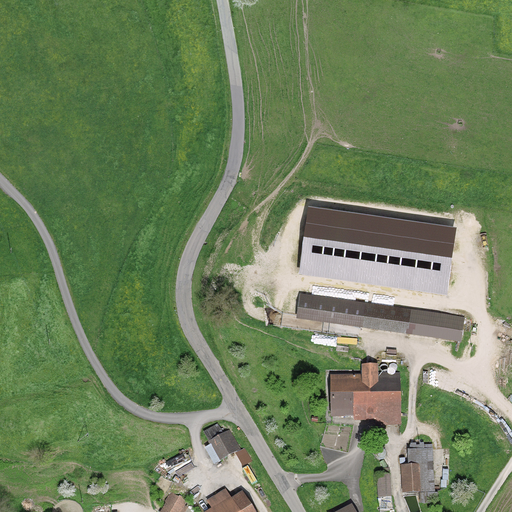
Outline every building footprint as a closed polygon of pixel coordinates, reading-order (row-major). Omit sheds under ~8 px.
[(454,227),(310,207),(301,271),(446,291),(454,227)] [(464,318),(301,295),(297,317),(461,340),(464,318)] [(379,370),(380,371),(381,373),(382,373),(384,373),(385,373),(386,372),(387,371),(387,369),(387,367),(386,366),(385,365),(383,365),(381,366),(380,367),(379,368),(379,370)] [(394,365),(392,365),(390,365),(389,366),(388,367),(388,369),(388,371),(389,372),(390,373),(392,373),(393,373),(395,372),(396,371),(396,369),(396,368),(395,366),(394,365)] [(375,368),(363,368),(363,378),(330,378),(331,417),(375,416),(375,426),(400,425),(399,377),(375,377),(375,368)] [(220,461),(240,451),(228,431),(209,442),(220,461)] [(380,452),(379,452),(377,453),(377,455),(376,456),(377,458),(378,459),(379,460),(381,460),(383,460),(384,459),(385,457),(385,456),(385,454),(384,453),(382,452),(380,452)] [(404,493),(419,493),(418,466),(403,466),(404,493)] [(390,495),(389,476),(376,477),(377,496),(390,495)] [(252,511),(242,494),(230,501),(225,492),(207,503),(212,511),(252,511)] [(437,493),(419,494),(419,503),(437,502),(437,493)] [(161,511),(170,511),(172,511),(173,511),(177,511),(184,501),(171,494),(166,504),(161,502),(157,509),(162,511),(161,511)] [(356,511),(352,503),(334,511),(356,511)]
